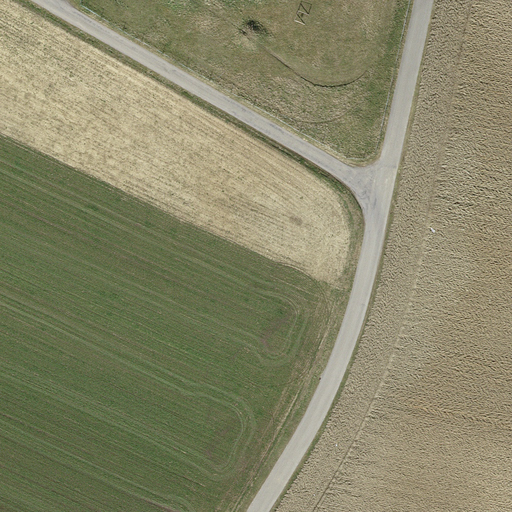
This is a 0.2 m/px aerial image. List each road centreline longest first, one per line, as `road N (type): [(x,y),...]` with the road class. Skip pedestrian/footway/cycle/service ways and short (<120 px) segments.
road 1 (unclassified): [(258,511),(324,401),(359,303),(425,0)]
road 2 (track): [(70,0),(384,191)]
